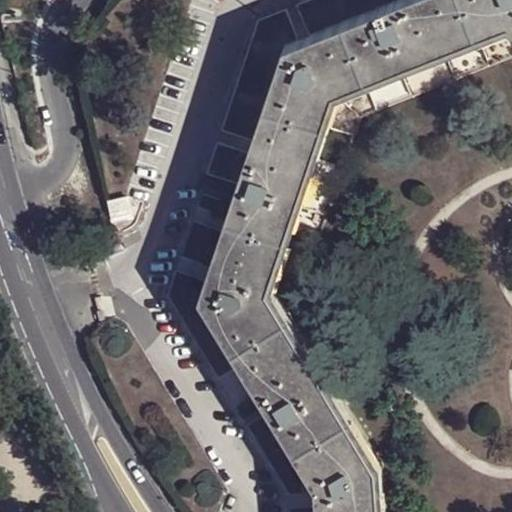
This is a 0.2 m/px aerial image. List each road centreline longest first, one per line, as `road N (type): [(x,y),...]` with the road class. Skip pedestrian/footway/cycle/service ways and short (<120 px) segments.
road 1 (tertiary): [(161,511),(50,301),(0,139)]
road 2 (tertiary): [(0,240),(79,441),(120,511)]
